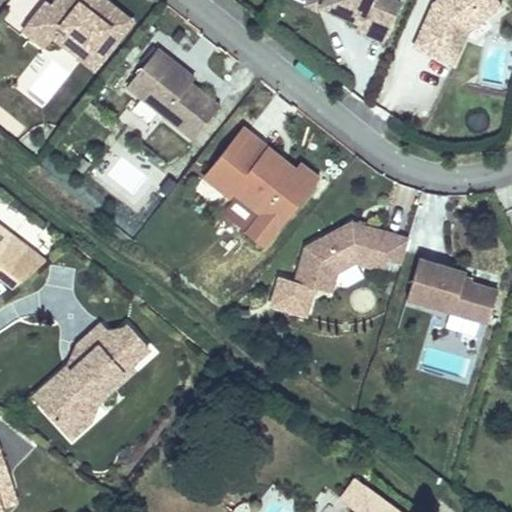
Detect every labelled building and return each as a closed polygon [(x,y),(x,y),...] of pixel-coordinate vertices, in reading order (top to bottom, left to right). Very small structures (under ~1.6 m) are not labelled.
[(56,0),(52,5),(47,1),(24,30),(45,47),(53,36),(62,25),(103,58),(132,21),(104,0),(56,0)] [(295,0),(319,10),(321,5),(308,0),(295,0)] [(308,0),(321,5),(359,22),(356,31),(384,43),(401,2),(395,0),(308,0)] [(478,7),(487,0),(448,0),(450,2),(443,7),(434,3),(414,46),(453,63),(465,36),(467,30),(486,17),(478,7)] [(502,4),(498,0),(487,0),(478,7),(486,17),(502,4)] [(94,69),(103,58),(62,25),(53,36),(94,69)] [(169,65),(173,61),(157,48),(127,86),(193,139),(219,106),(190,83),(169,65)] [(194,78),(173,61),(169,65),(190,83),(194,78)] [(278,155),(243,127),(204,176),(229,197),(233,191),(261,213),(246,231),(264,246),(318,177),(300,163),(295,169),(284,159),(279,165),(273,161),(278,155)] [(284,159),(278,155),(273,161),(279,165),(284,159)] [(395,262),(404,235),(351,219),(304,246),(293,280),(316,287),(332,292),(338,272),(355,263),(383,271),(387,260),(395,262)] [(0,279),(13,289),(47,260),(0,223),(0,279)] [(409,237),(404,235),(395,262),(401,264),(409,237)] [(463,279),(465,272),(419,258),(406,299),(487,323),(497,289),(463,279)] [(306,317),(316,287),(293,280),(277,275),(268,305),(306,317)] [(58,400),(46,411),(65,432),(97,403),(134,369),(130,365),(148,349),(127,324),(113,337),(100,323),(76,345),(86,355),(70,369),(67,365),(45,385),(58,400)] [(76,345),(67,365),(70,369),(86,355),(76,345)] [(33,396),(46,411),(58,400),(45,385),(33,396)] [(90,421),(97,403),(65,432),(71,438),(90,421)] [(0,510),(3,510),(14,506),(11,496),(14,490),(0,448),(0,510)] [(341,498),(357,511),(358,509),(362,511),(398,511),(355,479),(341,498)]
